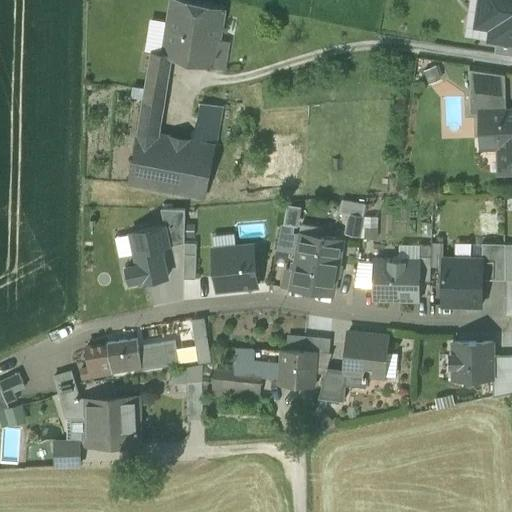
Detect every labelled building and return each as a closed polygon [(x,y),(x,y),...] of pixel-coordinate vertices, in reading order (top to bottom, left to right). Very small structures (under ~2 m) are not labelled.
[(170,59),(215,66),(219,41),(225,9),(175,0),(172,0),(168,22),(163,53),(170,55),(170,59)] [(511,43),(511,0),(479,0),(478,11),(493,14),(491,30),(489,40),(496,41),(511,43)] [(493,14),(478,11),(476,28),(491,30),(493,14)] [(163,53),(168,22),(150,19),(144,50),(150,51),(163,53)] [(229,43),(219,41),(215,66),(224,68),(229,43)] [(495,53),(511,55),(511,43),(496,41),(495,53)] [(147,74),(167,77),(170,59),(170,55),(163,53),(150,51),(147,74)] [(442,79),(436,65),(423,71),(429,84),(442,79)] [(469,70),(471,113),(480,113),(480,112),(506,111),(505,75),(469,70)] [(167,77),(147,74),(144,88),(164,91),(167,77)] [(144,88),(137,133),(157,136),(164,91),(144,88)] [(200,104),(193,142),(213,145),(219,107),(200,104)] [(499,147),(500,173),(511,172),(511,110),(506,111),(480,112),(480,113),(481,148),(499,147)] [(204,198),(213,145),(193,142),(157,136),(137,133),(129,184),(204,198)] [(341,212),(349,214),(363,216),(365,205),(342,201),(341,212)] [(287,205),(284,224),(295,226),(296,226),(300,207),(287,205)] [(165,225),(170,246),(184,243),(185,210),(161,210),(164,226),(165,225)] [(364,216),(363,216),(349,214),(345,234),(360,237),(364,216)] [(378,239),(378,221),(364,222),(364,239),(378,239)] [(290,252),(295,226),(284,224),(282,224),(277,250),(290,252)] [(170,246),(165,225),(164,226),(130,233),(135,254),(137,265),(126,267),(130,282),(145,279),(145,282),(167,278),(161,248),(170,246)] [(135,254),(130,233),(114,236),(119,257),(135,254)] [(211,235),(213,251),(237,248),(236,233),(211,235)] [(301,233),(294,270),(290,289),(333,296),(343,240),(301,233)] [(431,245),(431,267),(443,267),(443,259),(443,242),(431,242),(431,245)] [(196,279),(196,243),(184,243),(183,279),(196,279)] [(454,259),(482,259),(482,243),(455,243),(454,259)] [(483,280),(505,280),(505,244),(482,243),(482,259),(483,259),(483,280)] [(419,262),(420,245),(399,245),(399,262),(419,262)] [(419,281),(430,281),(431,267),(431,245),(420,245),(419,262),(419,281)] [(213,251),(217,289),(257,285),(253,246),(237,248),(213,251)] [(442,305),(482,305),(483,280),(483,259),(482,259),(454,259),(443,259),(443,267),(442,305)] [(374,298),(375,261),(358,261),(358,298),(374,298)] [(374,298),(418,299),(419,281),(419,262),(399,262),(375,261),(374,298)] [(282,287),(290,289),(294,270),(286,269),(282,287)] [(197,361),(197,364),(210,363),(204,318),(192,320),(195,347),(197,361)] [(345,373),(346,373),(368,375),(384,377),(386,352),(388,336),(349,332),(345,370),(345,373)] [(286,335),(285,350),(317,352),(330,352),(330,337),(286,335)] [(137,338),(107,343),(89,346),(94,376),(112,373),(142,368),(138,346),(137,338)] [(138,346),(142,368),(148,368),(146,357),(162,354),(164,365),(179,363),(177,349),(176,341),(138,346)] [(453,378),(493,377),(493,355),(493,341),(453,342),(453,354),(451,354),(451,366),(453,366),(453,378)] [(195,347),(177,349),(179,363),(197,361),(195,347)] [(236,348),(236,362),(251,363),(254,363),(254,361),(254,349),(236,348)] [(279,384),(315,386),(316,376),(317,352),(285,350),(281,350),(280,362),(279,379),(279,384)] [(330,352),(317,352),(316,376),(325,376),(328,368),(333,352),(330,352)] [(398,353),(386,352),(384,377),(396,378),(398,353)] [(146,357),(148,368),(164,365),(162,354),(146,357)] [(493,377),(493,397),(511,392),(511,355),(493,355),(493,377)] [(280,362),(254,361),(254,363),(251,363),(250,372),(261,372),(261,379),(279,379),(280,362)] [(236,362),(236,371),(250,372),(251,363),(236,362)] [(187,368),(188,383),(202,382),(201,368),(187,368)] [(318,399),(344,402),(346,386),(344,386),(346,373),(345,373),(345,370),(328,368),(325,376),(318,399)] [(54,373),(67,418),(85,417),(84,401),(77,401),(67,369),(54,373)] [(222,397),(235,397),(235,388),(236,371),(223,371),(223,384),(222,397)] [(236,371),(235,388),(260,390),(261,379),(261,372),(250,372),(236,371)] [(0,380),(0,388),(7,403),(18,399),(13,388),(24,383),(19,372),(0,380)] [(367,388),(368,375),(346,373),(344,386),(346,386),(367,388)] [(203,421),(202,382),(188,383),(189,421),(203,421)] [(213,396),(222,397),(223,384),(213,384),(213,396)] [(260,398),(260,390),(235,388),(235,397),(260,398)] [(452,393),(434,398),(437,409),(455,405),(452,393)] [(85,417),(87,446),(142,443),(139,397),(84,401),(85,417)] [(0,414),(0,427),(26,422),(23,406),(0,414)] [(312,421),(321,432),(334,423),(325,411),(312,421)] [(87,446),(85,417),(67,418),(69,442),(80,442),(80,447),(87,446)] [(54,442),(55,466),(80,465),(80,447),(80,442),(69,442),(54,442)]
